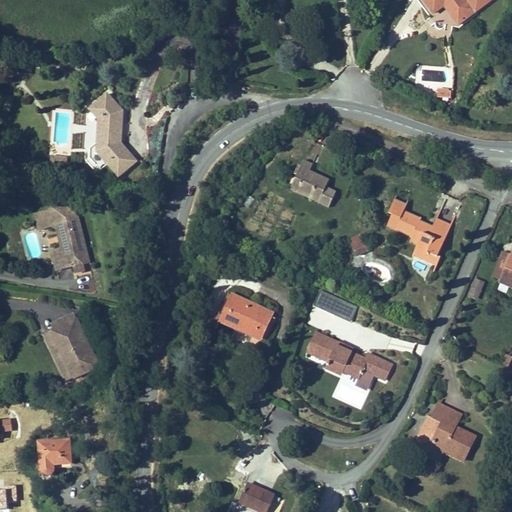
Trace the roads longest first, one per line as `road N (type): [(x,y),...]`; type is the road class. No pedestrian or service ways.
road 1 (tertiary): [(143,511),(148,396),(169,254),(188,184),(215,145),(273,111),(323,106),(509,150)]
road 2 (residential): [(509,150),(501,192),(402,409),(382,431)]
road 3 (unknown): [(171,207),(139,151),(146,100),(177,44),(229,20),(235,0)]
road 4 (residential): [(382,431),(354,442),(287,419),(276,428),(281,452),(328,476),(351,472),(371,456)]
